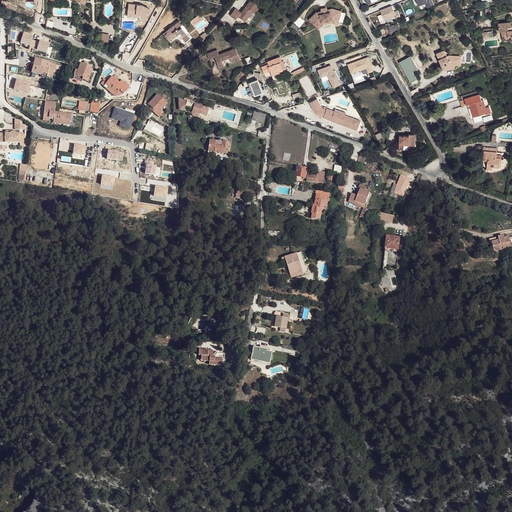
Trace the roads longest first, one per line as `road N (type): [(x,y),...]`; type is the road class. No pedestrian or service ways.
road 1 (residential): [(272,113),(2,25)]
road 2 (residential): [(2,25),(8,105),(44,133),(131,146),(136,180)]
road 3 (residential): [(243,354),(272,113)]
road 4 (residential): [(355,0),(440,159),(432,176)]
road 5 (residential): [(432,176),(272,113)]
